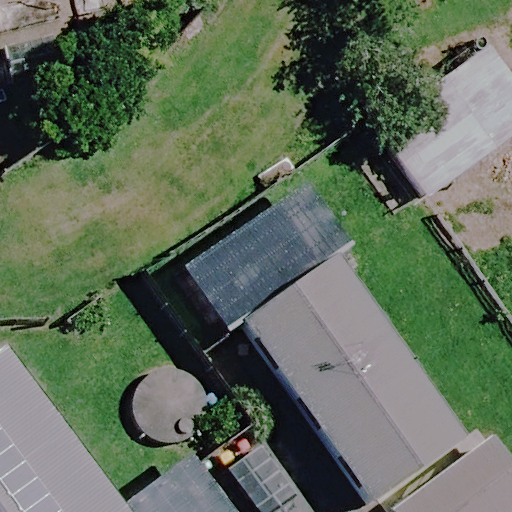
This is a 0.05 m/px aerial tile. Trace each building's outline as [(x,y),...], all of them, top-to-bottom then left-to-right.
[(511,144),(511,97),(481,55),(369,139),(423,211),(511,144)] [(232,327),(320,267),(345,249),(296,178),(147,280),(196,352),(232,327)] [(377,511),(453,460),(320,267),(232,327),(359,511),(377,511)] [(104,511),(0,372),(0,511),(104,511)] [(511,511),(511,473),(487,437),(453,460),(377,511),(511,511)]
